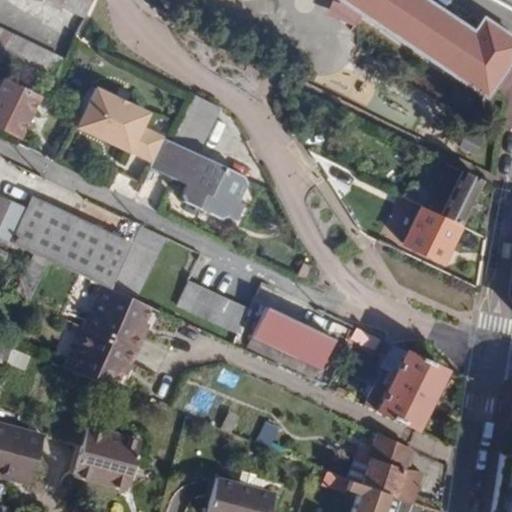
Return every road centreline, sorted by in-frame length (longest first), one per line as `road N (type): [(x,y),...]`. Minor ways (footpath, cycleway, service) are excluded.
road 1 (residential): [(490,350),(462,511)]
road 2 (residential): [(490,350),(511,208)]
